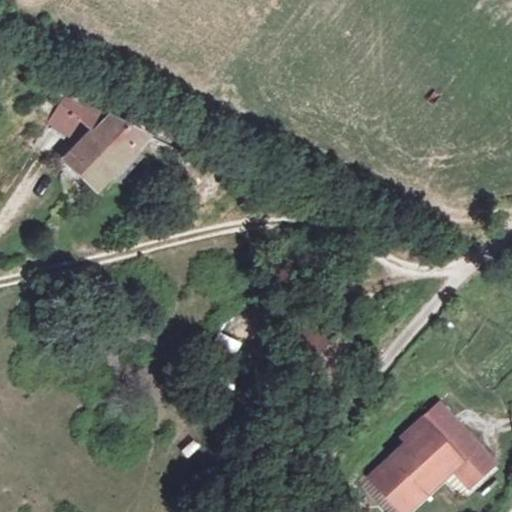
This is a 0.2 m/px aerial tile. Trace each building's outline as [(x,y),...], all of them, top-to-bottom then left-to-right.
[(9,29),(17,36),(24,26),(16,20),(9,29)] [(92,119),(74,103),(42,141),(55,152),(69,135),(73,138),(82,126),(85,127),(92,119)] [(157,138),(118,122),(74,166),(103,194),(157,138)] [(322,317),(291,356),(325,387),(357,347),(322,317)] [(231,363),(240,343),(218,333),(209,354),(231,363)] [(495,469),(441,407),(403,439),(408,445),(371,477),(401,511),(410,511),(457,471),(472,488),(495,469)]
